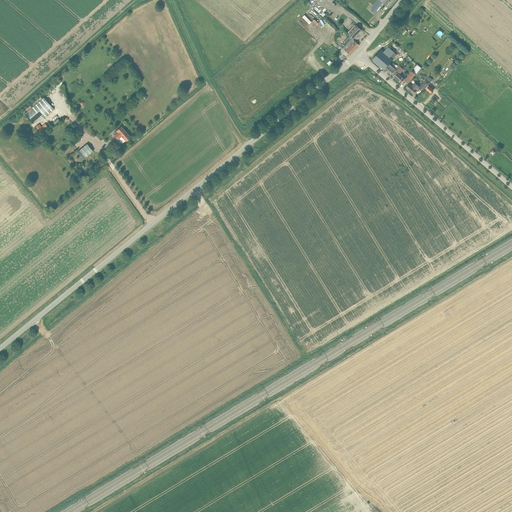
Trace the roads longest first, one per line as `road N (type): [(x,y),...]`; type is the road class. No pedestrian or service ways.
road 1 (unclassified): [(0,350),(360,53)]
road 2 (unclassified): [(511,187),(360,53)]
